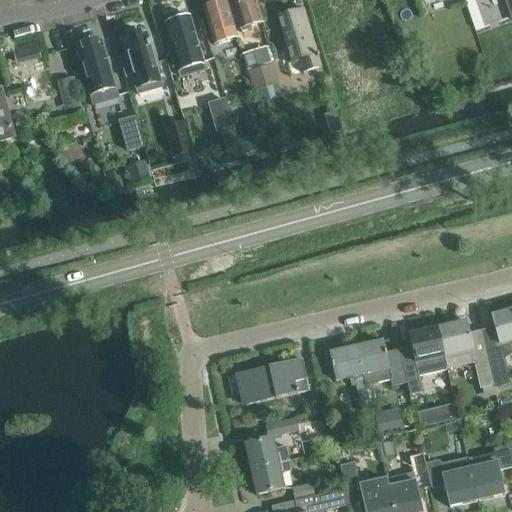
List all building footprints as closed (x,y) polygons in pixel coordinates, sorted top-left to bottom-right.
[(231,0),(240,29),(242,35),(249,33),(248,27),(263,23),(255,0),(231,0)] [(383,18),(377,0),(341,0),(345,10),(358,6),(364,24),(383,18)] [(203,8),(211,36),(234,30),(226,1),(203,8)] [(303,11),(301,11),(299,7),(287,11),(288,15),(278,18),(291,63),(300,61),(304,73),(320,68),(317,58),(319,58),(318,56),(317,56),(303,11)] [(170,24),(165,25),(174,55),(170,56),(174,68),(178,67),(181,78),(204,71),(189,18),(184,19),(183,15),(169,20),(170,24)] [(155,64),(147,35),(141,37),(140,35),(128,38),(129,40),(123,42),(127,58),(120,60),(126,79),(133,77),(138,95),(162,89),(155,65),(157,65),(157,64),(155,64)] [(17,62),(42,57),(39,41),(14,46),(17,62)] [(81,48),(77,49),(94,106),(118,99),(101,42),(98,43),(97,41),(81,45),(81,48)] [(243,55),(248,71),(271,64),(266,48),(243,55)] [(248,73),(254,92),(257,104),(270,100),(266,88),(277,85),(271,66),(248,73)] [(73,78),(58,83),(65,112),(81,108),(73,78)] [(0,142),(14,139),(1,94),(0,94),(0,142)] [(224,101),(209,105),(216,132),(232,128),(224,101)] [(256,112),(243,116),(249,138),(263,134),(256,112)] [(135,119),(119,123),(128,152),(143,148),(135,119)] [(267,138),(273,155),(280,153),(274,135),(267,138)] [(191,153),(187,138),(175,141),(180,156),(191,153)] [(144,162),(122,168),(128,186),(149,180),(144,162)] [(511,311),(491,317),(499,345),(511,341),(511,311)] [(467,323),(438,330),(444,357),(447,369),(474,363),(480,390),(494,387),(481,332),(469,334),(467,323)] [(412,348),(400,351),(407,383),(420,380),(416,364),(444,357),(438,330),(409,336),(412,348)] [(383,342),(356,349),(365,387),(391,381),(392,387),(407,383),(400,351),(385,354),(383,342)] [(365,387),(356,349),(329,355),(336,383),(349,379),(351,388),(355,387),(361,412),(370,410),(365,387)] [(487,352),(493,378),(505,375),(499,349),(487,352)] [(302,361),(268,369),(269,371),(259,373),(259,371),(227,378),(232,397),(243,394),(246,407),(309,392),(302,361)] [(420,380),(407,383),(410,396),(423,393),(420,380)] [(452,408),(417,416),(421,430),(455,422),(452,408)] [(296,419),(276,424),(265,427),(267,438),(299,431),(296,419)] [(245,445),(251,470),(288,462),(288,461),(289,461),(286,447),(274,449),(271,439),(245,445)] [(496,462),(469,469),(477,501),(504,495),(499,472),(511,468),(511,464),(507,446),(493,449),(496,462)] [(288,462),(251,470),(257,496),(283,490),(280,474),(291,472),(288,462)] [(440,462),(426,465),(431,488),(444,484),(450,508),(477,501),(469,469),(445,475),(445,473),(443,474),(440,462)] [(346,490),(349,504),(349,506),(362,503),(364,511),(393,511),(388,488),(386,479),(360,486),(354,463),(340,467),(346,490)] [(415,482),(388,488),(393,511),(422,511),(417,491),(431,488),(426,465),(412,469),(415,482)] [(292,489),(294,501),(314,496),(311,484),(292,489)] [(349,504),(346,490),(318,497),(318,496),(295,502),(296,511),(316,511),(322,511),(331,511),(339,510),(338,507),(349,504)] [(296,511),(295,502),(273,507),(274,511),(296,511)]
